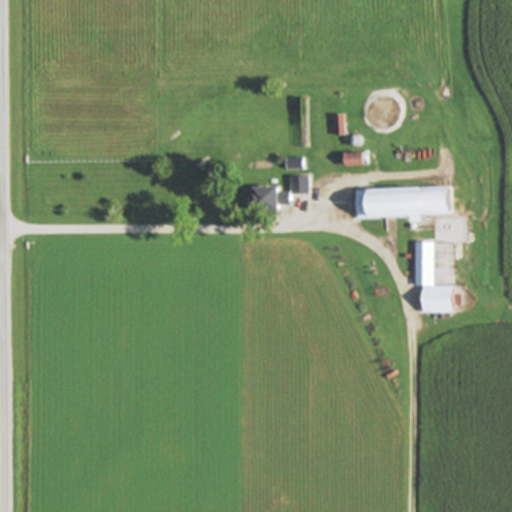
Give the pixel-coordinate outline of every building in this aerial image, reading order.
[(339,137),(348,136),(346,115),(337,116),(339,137)] [(349,167),(368,167),(368,154),(349,154),(349,167)] [(296,209),(296,196),(314,195),(313,177),(295,177),(295,189),(265,190),(265,209),(296,209)] [(360,191),(361,220),(459,217),(458,189),(360,191)] [(419,288),(429,288),(428,313),(458,314),(458,288),(438,288),(439,244),(420,243),(419,288)]
